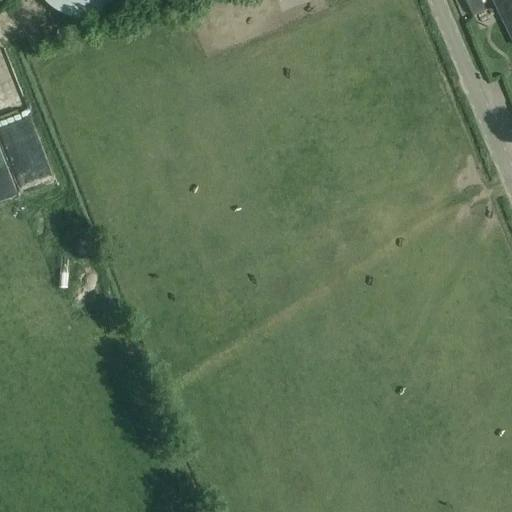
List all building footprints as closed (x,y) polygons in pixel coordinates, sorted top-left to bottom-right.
[(115,8),(114,0),(38,0),(39,4),(53,2),(55,16),(115,8)] [(481,0),(465,0),(473,17),(486,10),(481,0)] [(511,0),(501,0),(494,4),(511,39),(511,0)] [(13,53),(0,56),(0,196),(19,192),(20,193),(44,188),(13,53)] [(496,56),(486,66),(495,75),(505,65),(496,56)]
